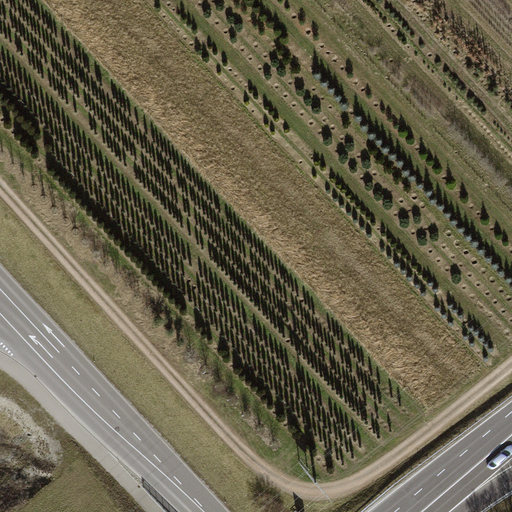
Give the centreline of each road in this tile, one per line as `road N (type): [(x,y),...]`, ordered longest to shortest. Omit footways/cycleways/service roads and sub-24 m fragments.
road 1 (track): [(0,184),(251,458),(316,500),(359,481),(511,372)]
road 2 (tertiary): [(0,293),(205,511)]
